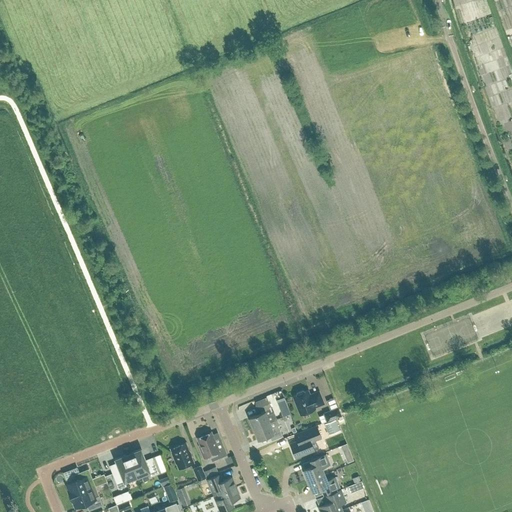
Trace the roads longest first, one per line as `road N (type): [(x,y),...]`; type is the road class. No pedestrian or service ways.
road 1 (residential): [(218,404),(511,286)]
road 2 (residential): [(184,246),(404,162)]
road 3 (residential): [(57,511),(40,471),(149,431)]
road 4 (residential): [(149,431),(91,286)]
road 5 (residential): [(404,162),(350,26)]
road 6 (unclassified): [(482,131),(436,0)]
road 7 (residential): [(133,121),(184,246)]
